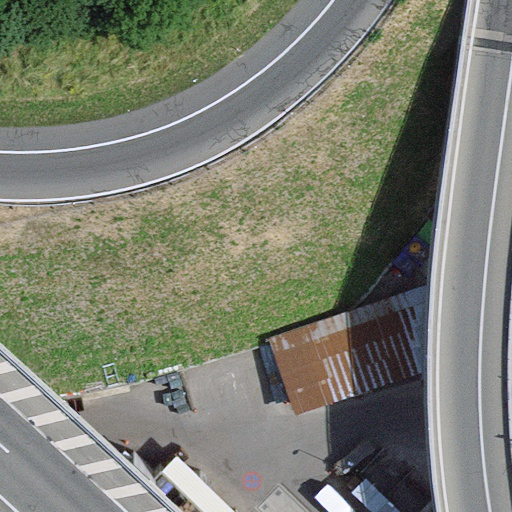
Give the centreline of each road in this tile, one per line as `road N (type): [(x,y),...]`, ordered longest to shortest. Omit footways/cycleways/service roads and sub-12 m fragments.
road 1 (motorway): [(473,511),(463,330),(500,0)]
road 2 (motorway): [(355,0),(266,92),(191,136),(110,162),(0,168)]
